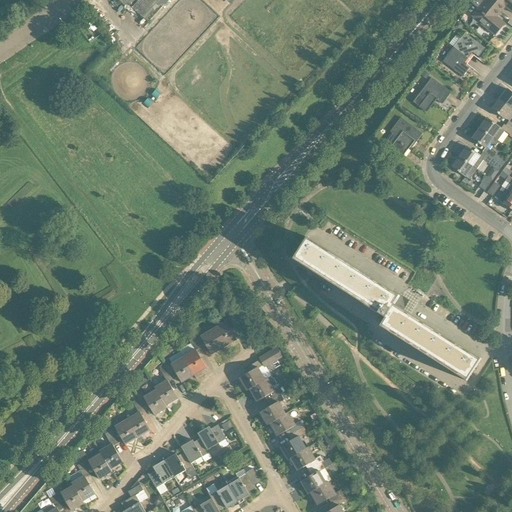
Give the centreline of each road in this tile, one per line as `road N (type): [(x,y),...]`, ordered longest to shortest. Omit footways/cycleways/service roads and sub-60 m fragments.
road 1 (tertiary): [(0,507),(233,233)]
road 2 (tertiary): [(396,511),(233,233)]
road 3 (tertiary): [(233,233),(439,0)]
road 4 (residential): [(511,233),(439,184),(431,164),(511,56)]
road 5 (residential): [(100,511),(213,382)]
road 6 (residential): [(277,488),(213,382)]
